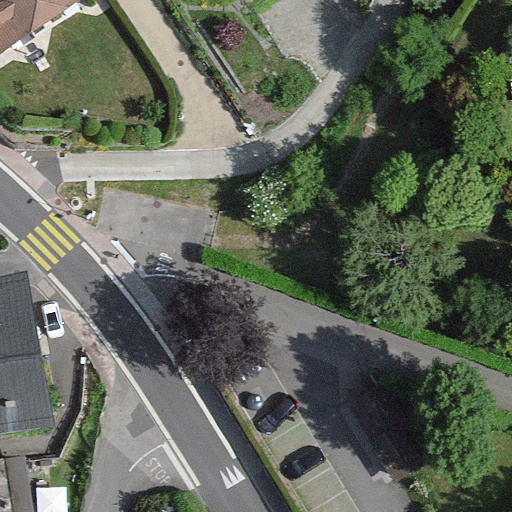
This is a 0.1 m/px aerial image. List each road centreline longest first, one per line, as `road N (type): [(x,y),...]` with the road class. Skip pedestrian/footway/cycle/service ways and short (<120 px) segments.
road 1 (residential): [(0,176),(244,160),(333,96),(388,0)]
road 2 (residential): [(89,262),(511,388)]
road 3 (tertiary): [(240,511),(152,368)]
road 4 (residential): [(152,368),(114,511)]
road 5 (tertiary): [(152,368),(89,262)]
